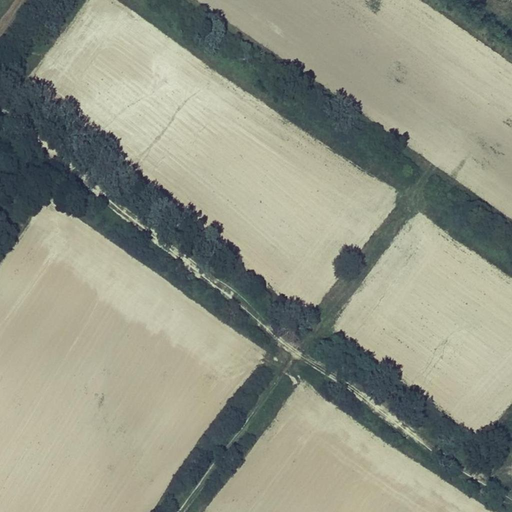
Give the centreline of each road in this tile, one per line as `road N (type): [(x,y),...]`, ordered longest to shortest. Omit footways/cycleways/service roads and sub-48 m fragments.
road 1 (track): [(0,114),(297,357),(511,498)]
road 2 (track): [(174,511),(297,357)]
